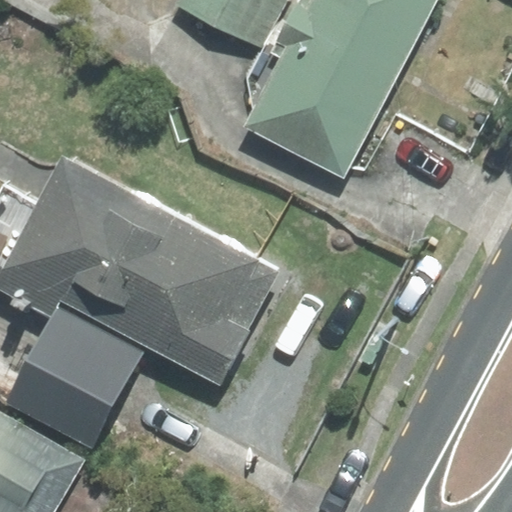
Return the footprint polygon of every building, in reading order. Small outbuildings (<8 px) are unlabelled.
[(297,0),(190,0),(275,44),(297,0)] [(350,176),(443,0),(312,0),(248,122),(350,176)] [(0,187),(26,201),(0,251),(0,262),(76,302),(161,346),(233,383),(295,263),(82,152),(67,180),(6,149),(0,160),(0,187)] [(161,346),(76,302),(33,386),(118,429),(161,346)] [(64,511),(97,455),(0,400),(0,511),(64,511)]
